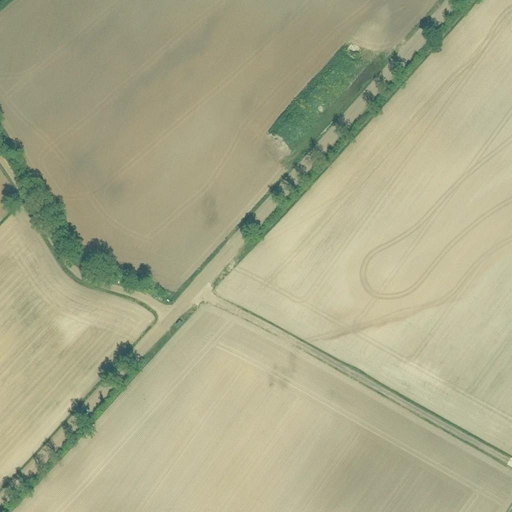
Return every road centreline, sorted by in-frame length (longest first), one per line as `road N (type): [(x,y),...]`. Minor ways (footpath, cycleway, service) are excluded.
road 1 (unclassified): [(454,0),(173,315)]
road 2 (track): [(190,294),(264,325),(511,465)]
road 3 (unclassified): [(173,315),(0,502)]
road 4 (unclassified): [(173,315),(73,270),(0,157)]
